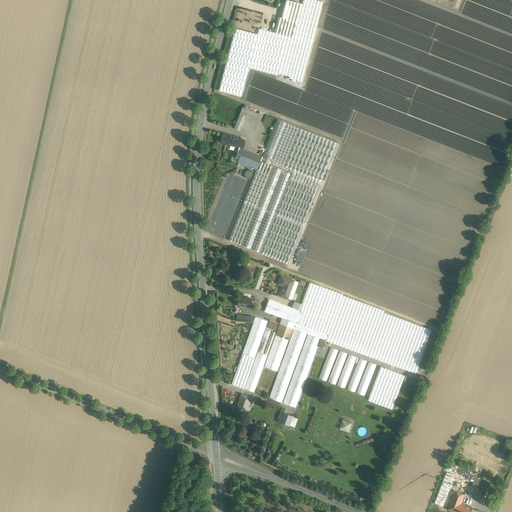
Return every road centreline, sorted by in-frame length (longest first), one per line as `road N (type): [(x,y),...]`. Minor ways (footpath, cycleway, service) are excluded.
road 1 (tertiary): [(215,452),(197,151),(230,0)]
road 2 (unclassified): [(0,367),(215,452)]
road 3 (unclassified): [(215,452),(365,511)]
